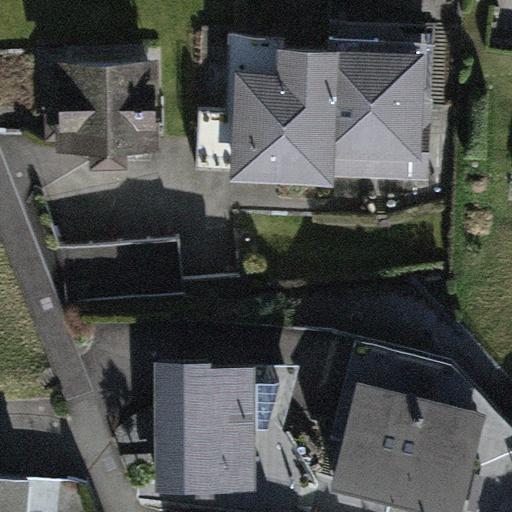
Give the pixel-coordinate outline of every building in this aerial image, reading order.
[(420,128),(420,19),(327,18),(327,45),(326,127),(420,128)] [(327,45),(230,44),(229,157),(326,158),(326,127),(327,45)] [(52,45),(52,136),(153,135),(153,45),(52,45)] [(66,241),(68,286),(182,281),(180,237),(66,241)] [(148,341),(153,473),(250,470),(246,338),(148,341)] [(347,357),(321,464),(453,497),(480,390),(347,357)] [(36,511),(40,467),(0,464),(0,511),(36,511)]
